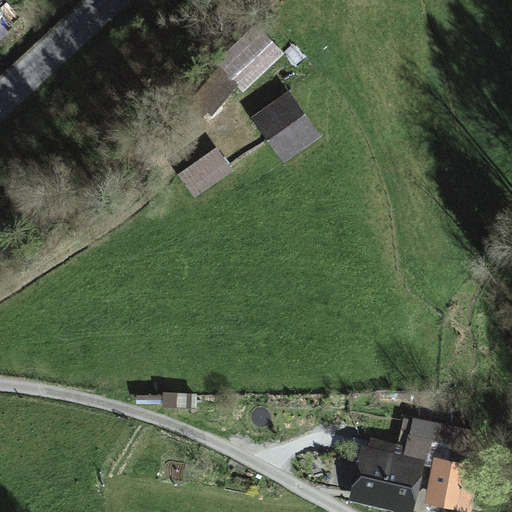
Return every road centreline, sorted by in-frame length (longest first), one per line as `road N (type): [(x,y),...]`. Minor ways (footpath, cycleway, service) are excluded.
road 1 (unclassified): [(0,383),(174,425),(341,511)]
road 2 (track): [(0,290),(121,213),(231,122)]
road 3 (unclassified): [(0,104),(113,0)]
